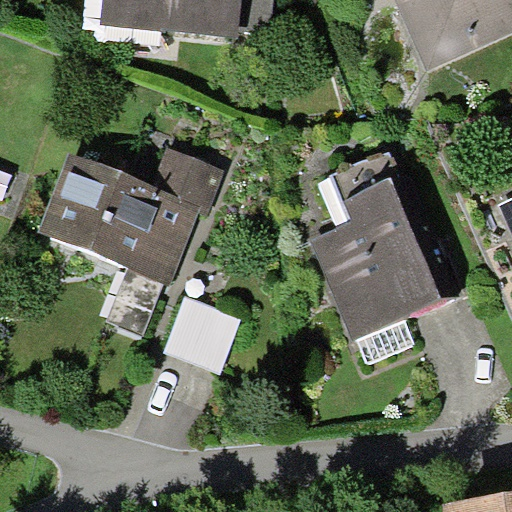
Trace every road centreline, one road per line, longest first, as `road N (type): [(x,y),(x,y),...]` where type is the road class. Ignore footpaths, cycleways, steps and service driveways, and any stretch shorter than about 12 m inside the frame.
road 1 (residential): [(511,443),(164,469)]
road 2 (residential): [(164,469),(0,425)]
